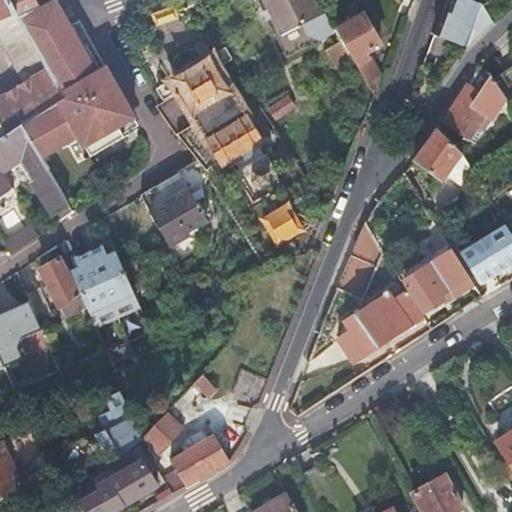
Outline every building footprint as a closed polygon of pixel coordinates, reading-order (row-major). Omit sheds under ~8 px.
[(0,0),(0,40),(24,82),(0,96),(0,127),(5,138),(21,127),(63,99),(18,18),(8,0),(0,0)] [(8,0),(18,18),(47,2),(51,0),(8,0)] [(263,0),(277,33),(315,17),(308,0),(263,0)] [(480,5),(466,0),(445,0),(433,35),(469,48),(476,41),(475,31),(483,33),(494,22),(480,5)] [(47,2),(18,18),(63,99),(21,127),(40,159),(66,144),(65,143),(61,136),(74,129),(77,136),(90,158),(137,131),(131,121),(134,119),(113,81),(109,83),(106,76),(109,75),(77,20),(62,29),(47,2)] [(359,16),(334,31),(374,98),(376,102),(381,88),(377,79),(379,77),(368,58),(366,59),(362,54),(375,45),(359,16)] [(210,50),(157,85),(159,89),(152,91),(158,104),(167,97),(195,143),(218,173),(268,141),(218,67),(227,61),(221,46),(211,53),(210,50)] [(483,95),(468,85),(443,124),(470,143),(501,97),(491,83),(483,95)] [(5,138),(0,141),(0,175),(25,161),(35,178),(31,181),(51,214),(54,212),(59,220),(72,212),(67,205),(52,180),(47,170),(45,167),(40,159),(21,127),(5,138)] [(61,136),(65,143),(77,136),(74,129),(61,136)] [(439,130),(413,162),(440,182),(444,176),(460,155),(439,130)] [(473,177),(460,155),(444,176),(464,190),(473,177)] [(261,158),(233,174),(248,200),(275,185),(261,158)] [(154,221),(170,248),(191,234),(189,231),(207,219),(188,190),(150,214),(154,221)] [(118,243),(154,221),(150,214),(144,204),(108,226),(118,243)] [(284,205),(255,221),(271,250),(300,235),(284,205)] [(0,223),(7,235),(22,226),(14,212),(0,220),(0,223)] [(363,298),(382,254),(364,225),(337,287),(363,298)] [(511,242),(480,263),(491,280),(511,266),(511,242)] [(88,312),(133,291),(117,256),(108,260),(106,256),(102,247),(74,260),(78,268),(80,273),(72,277),(85,305),(88,312)] [(443,303),(471,284),(449,250),(405,280),(423,311),(440,299),(443,303)] [(108,260),(117,256),(115,251),(106,256),(108,260)] [(70,272),(62,256),(37,270),(62,317),(85,305),(72,277),(70,272)] [(80,273),(78,268),(70,272),(72,277),(80,273)] [(26,297),(37,319),(48,314),(37,291),(26,297)] [(351,365),(422,319),(405,292),(393,299),(389,292),(342,322),(348,331),(335,339),(351,365)] [(14,294),(0,303),(0,330),(23,315),(14,294)] [(32,356),(12,372),(21,384),(41,368),(32,356)] [(0,389),(10,384),(0,360),(0,389)] [(49,367),(18,391),(29,405),(60,381),(49,367)] [(152,431),(146,437),(161,456),(183,431),(175,424),(199,397),(203,401),(216,387),(205,375),(152,431)] [(124,427),(138,420),(124,388),(110,395),(124,427)] [(146,437),(138,420),(124,427),(110,435),(116,448),(108,452),(113,464),(142,442),(146,437)] [(184,447),(187,452),(209,439),(204,430),(189,439),(184,447)] [(511,432),(496,443),(511,467),(511,432)] [(186,487),(229,462),(215,436),(209,439),(187,452),(172,461),(178,471),(186,487)] [(64,457),(77,470),(97,452),(84,438),(64,457)] [(0,489),(16,483),(0,442),(0,441),(0,489)] [(101,494),(83,505),(86,511),(114,511),(156,487),(143,464),(98,490),(101,494)] [(178,471),(163,478),(172,495),(186,487),(178,471)] [(443,474),(411,492),(422,511),(454,511),(462,508),(443,474)] [(255,511),(294,511),(285,496),(255,511)]
